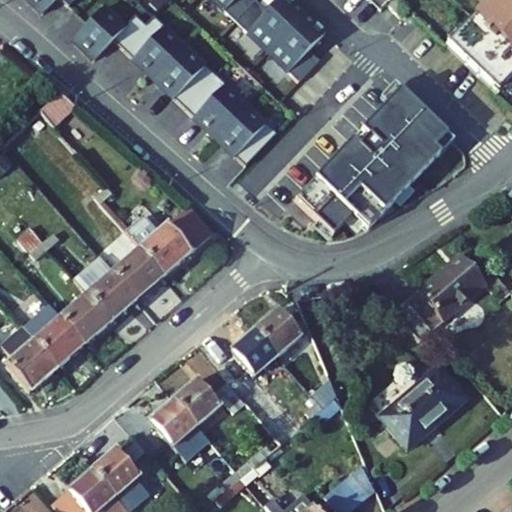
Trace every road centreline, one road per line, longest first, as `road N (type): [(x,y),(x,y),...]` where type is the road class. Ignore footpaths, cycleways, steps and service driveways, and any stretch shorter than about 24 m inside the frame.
road 1 (residential): [(0,13),(268,251)]
road 2 (residential): [(268,251),(83,415),(0,437)]
road 3 (residential): [(502,169),(366,257),(326,263),(268,251)]
road 4 (residential): [(322,0),(502,169)]
